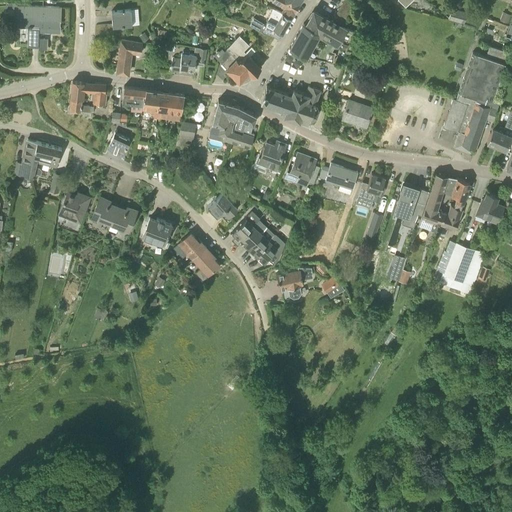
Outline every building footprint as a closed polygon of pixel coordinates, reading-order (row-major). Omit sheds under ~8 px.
[(272,0),(272,1),(285,8),(282,12),(292,17),(294,13),(295,12),(298,5),(287,0),(272,0)] [(335,46),(338,47),(351,52),(358,33),(343,27),(357,4),(349,0),(343,0),(331,23),(315,13),(312,14),(306,24),(304,23),(303,23),(320,32),(320,33),(328,37),(338,41),(335,46)] [(17,5),(16,17),(20,17),(20,27),(28,27),(28,45),(38,45),(38,46),(44,46),(45,39),(39,39),(39,38),(39,32),(60,32),(60,21),(58,21),(58,6),(17,5)] [(254,17),(250,25),(251,25),(255,27),(269,36),(274,28),(282,33),(292,17),(282,12),(282,13),(273,8),(265,24),(254,17)] [(113,26),(132,25),(131,9),(111,10),(113,26)] [(464,23),(467,13),(451,9),(450,13),(448,18),(464,23)] [(507,24),(510,15),(504,14),(501,22),(507,24)] [(300,53),(315,57),(333,62),(335,52),(338,47),(335,46),(338,41),(328,37),(320,33),(320,32),(303,23),(289,47),(300,53)] [(143,42),(148,38),(144,33),(139,37),(143,42)] [(235,57),(254,74),(261,67),(243,50),(249,44),(239,35),(227,49),(235,57)] [(140,52),(142,43),(133,41),(122,40),(117,71),(128,73),(131,51),(140,52)] [(493,97),(509,52),(490,46),(487,56),(473,51),(456,98),(453,97),(450,106),(453,107),(452,112),(449,111),(443,127),(458,132),(455,140),(461,142),(462,143),(460,146),(461,146),(461,147),(472,150),(473,147),(476,148),(485,119),(493,97)] [(172,57),(171,68),(179,69),(178,75),(193,77),(195,63),(204,64),(206,48),(197,47),(196,55),(189,54),(189,51),(183,51),(183,53),(181,53),(181,58),(172,57)] [(253,75),(254,74),(235,57),(227,49),(227,50),(218,59),(239,80),(245,74),(248,77),(251,74),(253,75)] [(104,103),(106,83),(73,80),(70,108),(93,112),(94,106),(81,104),(82,99),(83,90),(93,91),(92,102),(104,103)] [(316,103),(321,90),(309,85),(306,94),(294,89),(293,90),(290,88),(288,94),(266,86),(261,101),(282,109),(281,114),(284,116),(300,122),(308,125),(310,120),(316,117),(319,110),(316,103)] [(145,106),(149,89),(124,86),(122,102),(143,104),(142,106),(145,106)] [(149,89),(145,106),(153,108),(152,113),(154,116),(158,117),(163,91),(149,89)] [(163,91),(158,117),(160,117),(160,115),(180,118),(184,94),(163,91)] [(493,97),(485,119),(487,119),(493,122),(501,100),(499,99),(493,97)] [(366,126),(372,107),(348,98),(341,118),(366,126)] [(236,121),(240,106),(237,105),(218,99),(208,136),(223,140),(223,138),(233,141),(235,131),(232,130),(234,120),(236,121)] [(251,133),(256,115),(240,106),(236,121),(235,131),(233,141),(251,147),(254,134),(251,133)] [(511,109),(510,109),(506,119),(507,119),(504,128),(500,126),(498,130),(492,127),(486,142),(506,150),(511,136),(511,109)] [(112,111),(111,119),(119,120),(120,118),(120,112),(120,111),(112,111)] [(192,146),(195,128),(196,123),(179,121),(177,132),(178,132),(176,143),(192,146)] [(123,154),(130,139),(115,132),(108,147),(123,154)] [(33,178),(37,159),(48,162),(47,164),(57,166),(61,147),(28,138),(19,174),(33,178)] [(276,169),(286,143),(277,140),(275,144),(267,141),(260,157),(269,161),(267,165),(276,169)] [(306,157),(297,153),(290,171),(299,175),(296,180),(306,184),(307,180),(313,183),(318,171),(311,169),(316,159),(306,155),(306,157)] [(150,159),(151,157),(140,155),(137,168),(148,170),(150,159)] [(357,172),(343,168),(343,167),(331,162),(329,168),(323,166),(319,177),(325,179),(325,178),(352,187),(357,172)] [(373,199),(379,201),(382,193),(385,186),(382,185),(385,177),(371,172),(368,183),(362,181),(358,194),(373,199)] [(58,194),(63,175),(55,173),(50,192),(58,194)] [(418,225),(435,231),(438,222),(455,229),(463,208),(460,208),(470,182),(457,177),(447,175),(436,173),(432,186),(431,186),(430,191),(422,216),(418,225)] [(413,227),(418,214),(421,215),(430,191),(413,186),(403,182),(399,193),(393,211),(405,215),(402,223),(413,227)] [(271,193),(265,190),(262,195),(268,198),(271,193)] [(90,196),(86,195),(78,192),(76,195),(67,192),(63,201),(64,201),(59,214),(80,222),(90,196)] [(230,216),(237,209),(222,192),(206,207),(216,218),(220,214),(228,223),(233,219),(230,216)] [(474,216),(484,220),(486,216),(498,222),(505,206),(504,206),(496,202),(498,197),(487,192),(484,198),(482,199),(476,212),(474,216)] [(111,223),(118,206),(109,203),(110,200),(100,196),(91,218),(99,221),(99,219),(111,223)] [(501,216),(508,219),(511,210),(511,203),(507,201),(501,216)] [(118,206),(111,223),(122,228),(122,230),(129,232),(137,210),(128,207),(127,210),(118,206)] [(293,212),(284,207),(282,212),(291,216),(293,212)] [(242,237),(259,218),(251,211),(230,233),(235,238),(239,234),(242,237)] [(375,235),(383,214),(374,211),(366,232),(375,235)] [(147,223),(142,237),(164,245),(163,247),(166,249),(169,243),(169,242),(165,241),(172,224),(157,218),(156,219),(150,217),(147,223)] [(246,248),(266,227),(259,220),(259,218),(242,237),(244,240),(241,243),(246,248)] [(288,235),(292,226),(287,221),(280,227),(288,235)] [(257,252),(274,234),(266,227),(246,248),(251,253),(254,249),(257,252)] [(274,234),(257,252),(260,255),(257,258),(262,263),(268,257),(274,262),(278,258),(284,242),(275,233),(274,234)] [(197,260),(209,250),(201,241),(200,242),(191,234),(177,247),(185,256),(190,252),(197,260)] [(450,240),(446,249),(452,251),(456,242),(450,240)] [(473,283),(485,254),(456,242),(452,251),(444,272),(473,283)] [(446,249),(445,248),(436,269),(444,272),(452,251),(446,249)] [(209,250),(197,260),(203,265),(198,270),(206,278),(220,265),(214,258),(215,257),(209,250)] [(325,274),(327,271),(326,268),(322,264),(319,263),(316,266),(317,269),(321,273),(325,274)] [(312,276),(310,266),(298,265),(298,269),(277,272),(279,287),(281,286),(282,299),(298,297),(302,293),(300,285),(301,285),(301,284),(303,283),(302,277),(312,276)] [(482,266),(478,277),(485,280),(489,269),(482,266)] [(403,269),(398,280),(406,283),(410,271),(403,269)] [(160,286),(164,278),(159,275),(155,283),(160,286)] [(328,291),(339,284),(335,276),(323,284),(328,291)] [(75,296),(79,284),(67,280),(62,296),(68,298),(70,294),(75,296)] [(131,300),(138,298),(135,289),(128,290),(131,300)] [(102,308),(96,306),(93,315),(99,317),(102,308)] [(104,320),(108,311),(102,308),(99,317),(104,320)] [(398,335),(403,327),(396,323),(391,332),(398,335)]
